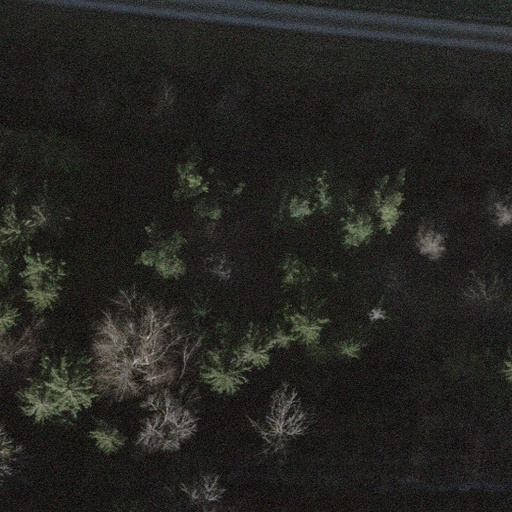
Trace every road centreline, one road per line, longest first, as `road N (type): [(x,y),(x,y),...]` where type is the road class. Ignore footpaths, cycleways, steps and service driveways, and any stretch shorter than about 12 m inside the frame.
road 1 (track): [(511,162),(333,147),(0,94)]
road 2 (track): [(511,472),(0,467)]
